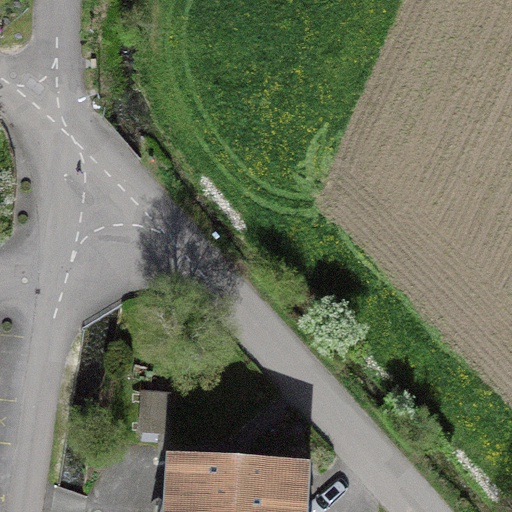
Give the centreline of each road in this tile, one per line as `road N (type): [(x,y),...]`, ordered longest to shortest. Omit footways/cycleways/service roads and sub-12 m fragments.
road 1 (unclassified): [(413,511),(119,190)]
road 2 (residential): [(23,511),(56,284)]
